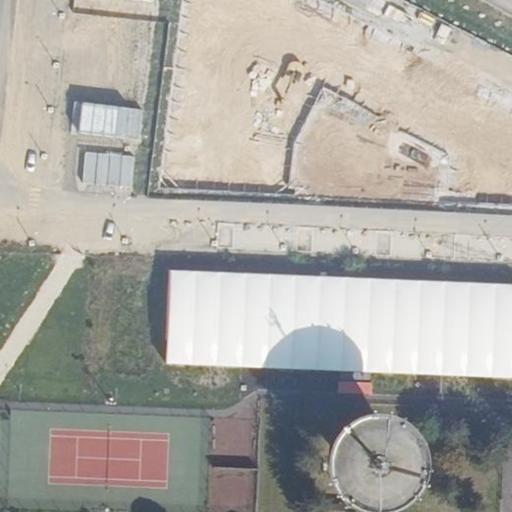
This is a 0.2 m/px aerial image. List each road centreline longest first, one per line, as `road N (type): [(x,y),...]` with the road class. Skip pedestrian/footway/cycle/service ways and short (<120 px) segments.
road 1 (residential): [(0,32),(4,0),(511,3)]
road 2 (residential): [(511,226),(0,190)]
